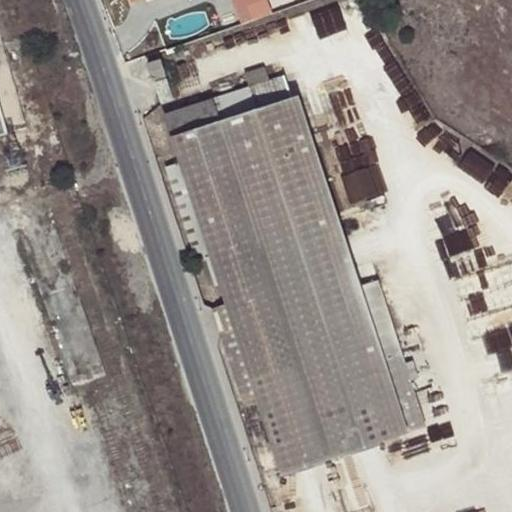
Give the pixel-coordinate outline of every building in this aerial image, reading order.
[(230,0),(239,22),(272,10),(267,0),(230,0)] [(163,61),(149,65),(154,83),(168,79),(163,61)] [(220,122),(291,99),(283,75),(212,98),(220,122)] [(163,114),(179,160),(225,305),(257,402),(280,474),(425,426),(377,280),(352,288),(291,99),(220,122),(212,98),(163,114)] [(0,241),(0,268),(21,351),(60,341),(33,233),(0,241)] [(257,402),(225,305),(211,309),(243,405),(257,402)]
